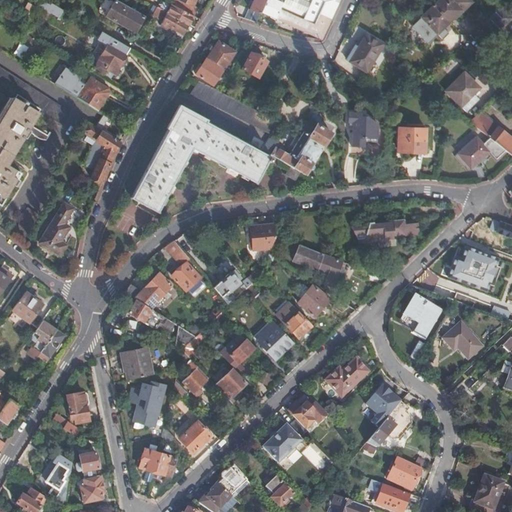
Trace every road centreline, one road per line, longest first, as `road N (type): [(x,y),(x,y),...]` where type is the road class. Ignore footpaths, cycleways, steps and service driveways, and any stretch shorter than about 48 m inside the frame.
road 1 (residential): [(91,321),(100,298),(141,252),(179,223),(405,187),(483,197)]
road 2 (residential): [(212,19),(129,143),(97,216),(76,302)]
road 3 (residential): [(156,511),(377,303)]
road 4 (residential): [(426,511),(446,458),(447,423),(385,354),(377,303)]
road 5 (residential): [(129,511),(92,328)]
road 6 (residential): [(350,0),(320,51),(212,19)]
road 7 (residential): [(91,321),(5,461)]
road 8 (residential): [(377,303),(483,197)]
